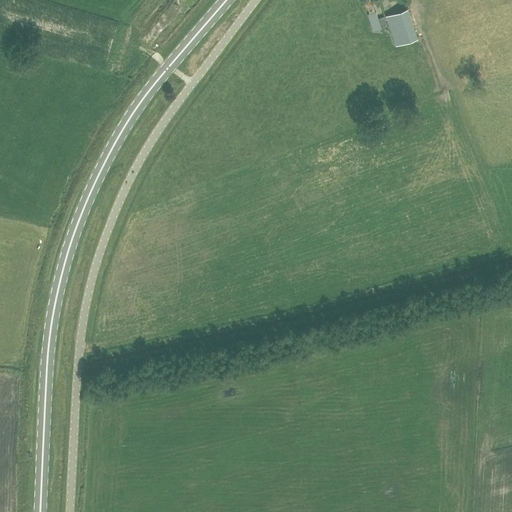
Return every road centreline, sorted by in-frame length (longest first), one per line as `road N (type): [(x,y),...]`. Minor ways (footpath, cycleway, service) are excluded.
road 1 (secondary): [(42,511),(47,360),(73,230),(109,153),(168,65)]
road 2 (unclassified): [(70,511),(86,295),(129,180),(190,83)]
